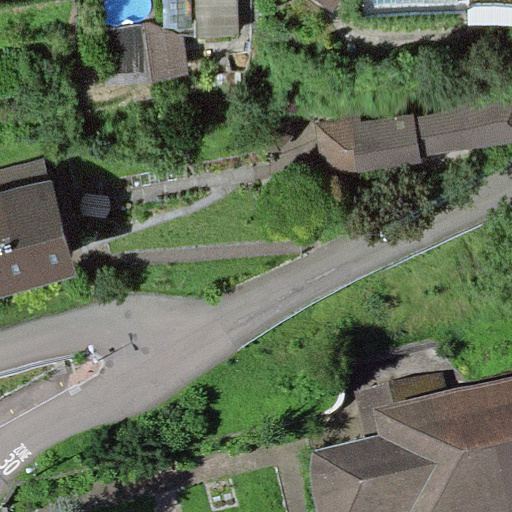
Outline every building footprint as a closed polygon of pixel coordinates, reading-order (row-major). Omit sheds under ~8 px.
[(195,0),(196,28),(236,27),(235,0),(195,0)] [(99,28),(106,78),(188,68),(184,35),(185,35),(152,21),(99,28)] [(511,96),(413,112),(419,151),(511,137),(511,96)] [(314,120),(322,172),(420,157),(419,151),(413,112),(412,105),(314,120)] [(70,172),(0,191),(0,282),(1,283),(94,257),(70,172)] [(511,511),(511,395),(399,420),(407,453),(341,468),(350,511),(511,511)]
